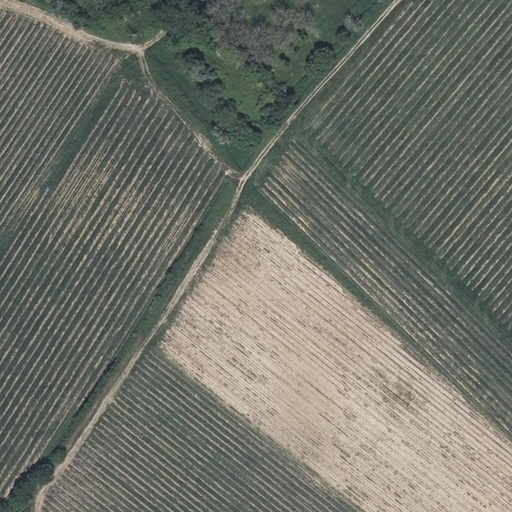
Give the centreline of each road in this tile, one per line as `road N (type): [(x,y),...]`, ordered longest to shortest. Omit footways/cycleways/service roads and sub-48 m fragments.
road 1 (track): [(22,511),(40,498),(216,248),(255,165),(287,122),(404,0)]
road 2 (track): [(135,48),(0,252)]
road 3 (track): [(17,0),(135,48),(166,38),(206,0)]
